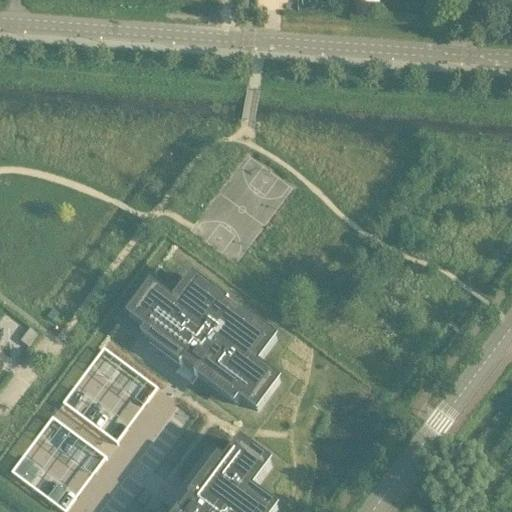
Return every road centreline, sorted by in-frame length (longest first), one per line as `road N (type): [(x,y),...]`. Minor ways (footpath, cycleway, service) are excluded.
road 1 (residential): [(511,58),(0,22)]
road 2 (tertiary): [(511,329),(377,511)]
